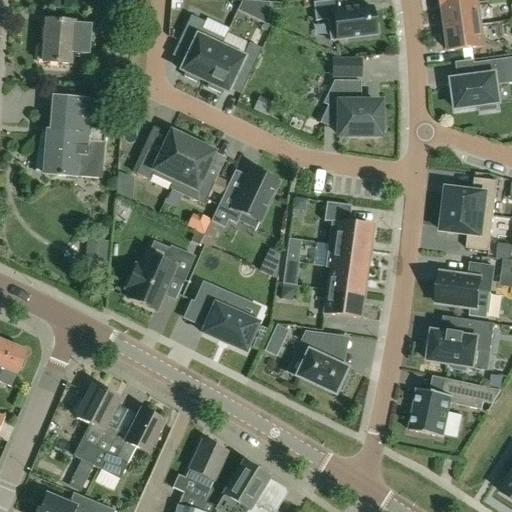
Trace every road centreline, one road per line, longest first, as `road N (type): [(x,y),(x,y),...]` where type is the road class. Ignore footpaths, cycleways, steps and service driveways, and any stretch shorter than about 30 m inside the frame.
road 1 (residential): [(415,173),(281,151),(154,91),(158,0)]
road 2 (secondary): [(363,485),(76,322)]
road 3 (residential): [(363,485),(396,344),(415,173)]
road 4 (residential): [(0,504),(76,322)]
road 5 (residential): [(419,126),(405,0)]
